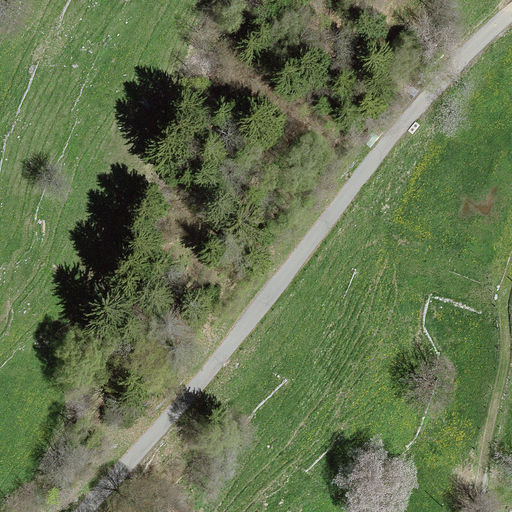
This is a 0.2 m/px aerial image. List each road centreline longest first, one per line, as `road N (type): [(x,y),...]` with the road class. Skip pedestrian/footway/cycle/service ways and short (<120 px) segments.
road 1 (unclassified): [(82,511),(202,378),(414,107),(511,11)]
road 2 (track): [(469,511),(502,379),(511,273)]
